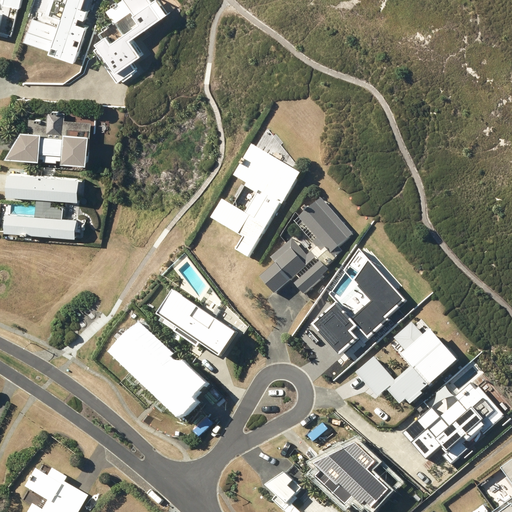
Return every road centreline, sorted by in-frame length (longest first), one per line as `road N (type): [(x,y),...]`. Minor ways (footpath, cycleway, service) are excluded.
road 1 (residential): [(0,354),(81,407),(180,489)]
road 2 (residential): [(225,450),(256,388),(274,371),(302,383),(302,405),(290,419)]
